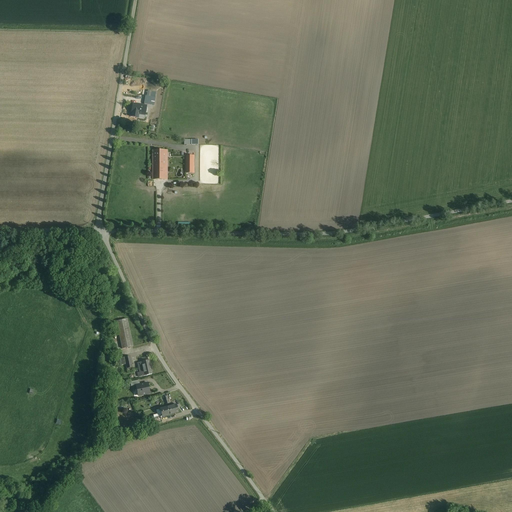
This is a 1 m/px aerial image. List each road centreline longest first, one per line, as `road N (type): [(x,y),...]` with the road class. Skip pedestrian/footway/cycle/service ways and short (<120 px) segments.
road 1 (unclassified): [(511,200),(331,229),(99,230)]
road 2 (unclassified): [(272,511),(157,351),(99,230)]
road 3 (unclassified): [(99,230),(135,0)]
